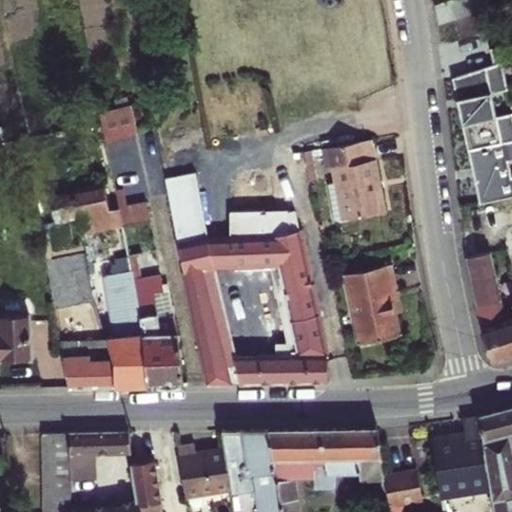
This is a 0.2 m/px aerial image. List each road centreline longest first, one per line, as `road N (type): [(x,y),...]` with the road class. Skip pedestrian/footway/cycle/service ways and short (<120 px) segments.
road 1 (tertiary): [(0,411),(321,407),(472,394)]
road 2 (residential): [(472,394),(438,223),(409,0)]
